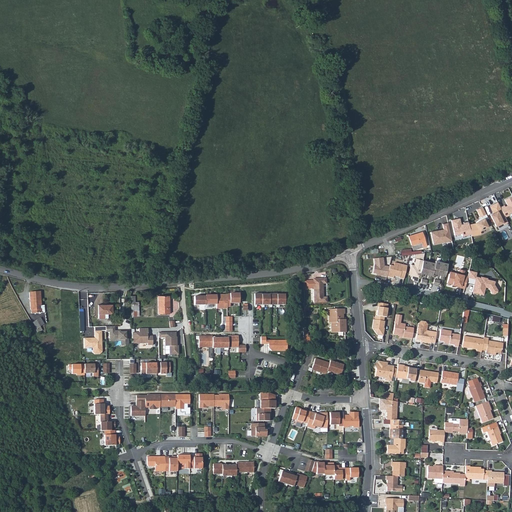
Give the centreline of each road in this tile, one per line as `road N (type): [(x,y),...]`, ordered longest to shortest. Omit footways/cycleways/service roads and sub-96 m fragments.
road 1 (unclassified): [(350,250),(289,271),(112,287),(0,269)]
road 2 (unclassified): [(511,178),(350,250)]
road 3 (residential): [(496,388),(474,362),(360,346)]
road 4 (residential): [(132,454),(163,442),(237,442),(269,452)]
